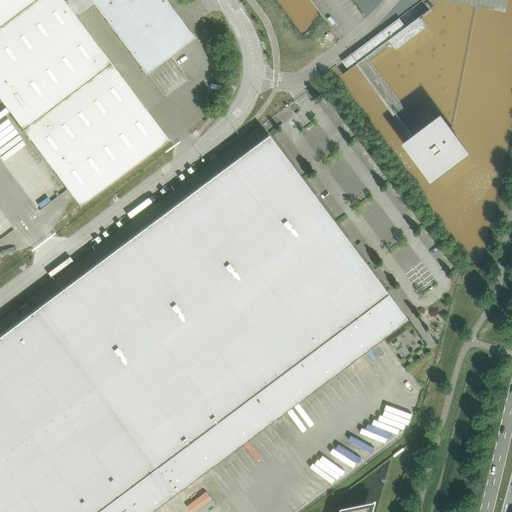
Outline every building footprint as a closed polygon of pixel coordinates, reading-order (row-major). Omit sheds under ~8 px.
[(0,97),(22,127),(21,129),(110,62),(64,0),(32,0),(0,24),(0,97)] [(0,0),(0,24),(32,0),(0,0)] [(166,0),(91,0),(146,72),(194,36),(166,0)] [(353,54),(352,53),(342,60),(349,69),(349,70),(356,65),(412,139),(409,142),(423,161),(430,171),(464,146),(451,128),(440,115),(420,129),(369,61),(392,43),(396,49),(428,25),(421,16),(420,15),(389,39),(384,31),(353,54)] [(21,129),(23,128),(80,204),(168,138),(110,62),(21,129)] [(268,133),(0,333),(0,511),(147,511),(175,492),(407,318),(387,292),(268,133)] [(21,310),(22,312),(23,313),(31,308),(30,308),(27,303),(19,308),(21,310)] [(192,511),(200,511),(213,503),(208,496),(190,509),(192,511)] [(372,511),(375,501),(342,508),(341,511),(372,511)]
